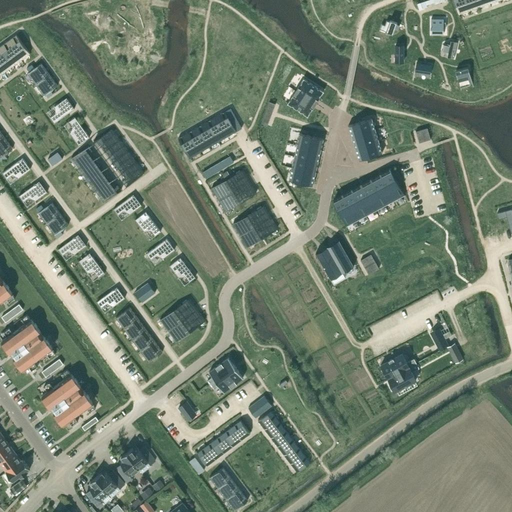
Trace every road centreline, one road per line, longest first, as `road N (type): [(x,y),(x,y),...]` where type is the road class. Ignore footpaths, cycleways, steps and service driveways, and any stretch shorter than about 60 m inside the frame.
road 1 (unclassified): [(291,511),(426,408),(511,364)]
road 2 (residential): [(146,406),(0,204)]
road 3 (residential): [(300,239),(229,286),(224,344),(157,397)]
road 4 (residential): [(372,341),(495,277)]
road 5 (residential): [(157,397),(193,442),(257,394)]
road 6 (residential): [(240,135),(300,239)]
